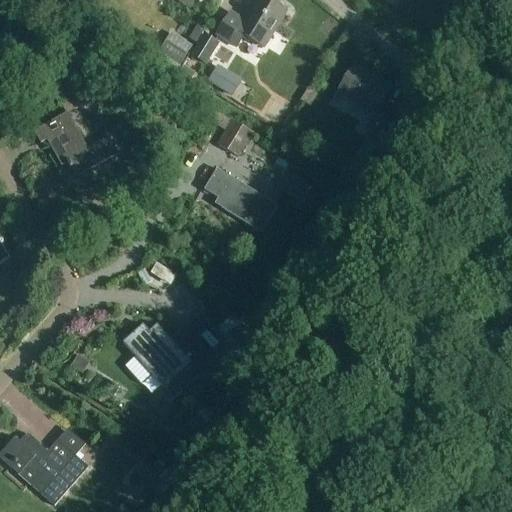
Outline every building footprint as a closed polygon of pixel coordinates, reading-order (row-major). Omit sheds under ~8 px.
[(263,49),(286,13),(265,0),(256,0),(243,22),(231,14),(217,37),(237,49),(245,37),(263,49)] [(197,27),(188,41),(195,45),(204,32),(197,27)] [(181,69),(193,48),(172,36),(160,56),(181,69)] [(207,67),(219,46),(203,36),(191,57),(207,67)] [(230,55),(221,50),(216,58),(225,63),(230,55)] [(97,99),(85,77),(95,71),(89,60),(59,77),(70,98),(74,95),(76,99),(62,107),(64,111),(66,110),(69,114),(97,99)] [(377,84),(353,68),(337,93),(374,117),(366,130),(379,138),(393,115),(381,108),(392,90),(379,81),(377,84)] [(183,69),(180,74),(192,82),(195,76),(183,69)] [(228,79),(221,90),(233,98),(240,86),(228,79)] [(274,102),(265,117),(276,123),(285,109),(274,102)] [(238,159),(252,133),(215,113),(207,129),(210,131),(204,140),(238,159)] [(89,151),(69,116),(35,135),(42,147),(48,143),(62,169),(68,165),(72,171),(74,170),(79,179),(119,156),(110,139),(89,151)] [(383,139),(362,172),(374,179),(395,146),(383,139)] [(262,236),(279,209),(218,171),(205,191),(227,205),(223,211),(262,236)] [(315,192),(284,173),(274,188),(305,208),(315,192)] [(0,267),(10,261),(0,244),(0,267)] [(243,367),(256,356),(249,348),(259,340),(245,325),(222,345),(243,367)] [(163,389),(159,392),(171,405),(174,402),(220,361),(213,353),(191,328),(173,344),(158,327),(149,334),(144,328),(125,346),(133,356),(149,373),(163,389)] [(123,432),(116,443),(128,451),(135,439),(136,438),(124,431),(123,432)] [(0,459),(55,509),(89,471),(74,458),(58,444),(49,455),(28,436),(21,444),(17,440),(0,458),(0,459)] [(151,486),(163,471),(148,459),(136,474),(151,486)]
